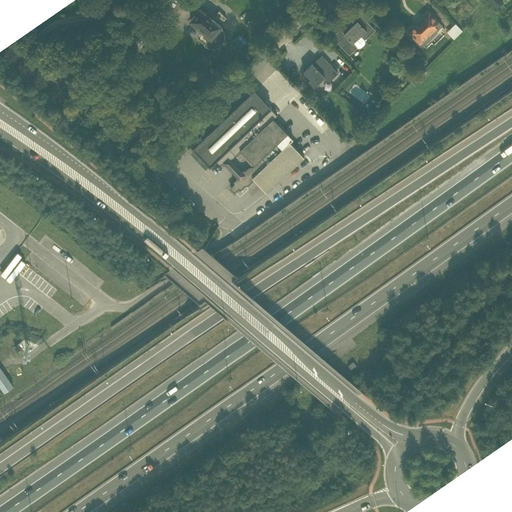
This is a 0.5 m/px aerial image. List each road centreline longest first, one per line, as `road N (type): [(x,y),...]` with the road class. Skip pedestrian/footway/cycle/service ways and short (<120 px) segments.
road 1 (motorway): [(511,149),(7,511)]
road 2 (motorway): [(511,121),(0,466)]
road 3 (secondary): [(409,444),(95,181),(0,113)]
road 4 (motorway): [(85,511),(511,204)]
road 5 (secondary): [(0,131),(176,264),(373,430),(397,460)]
road 6 (residential): [(325,0),(162,164)]
road 7 (residential): [(24,48),(162,164)]
road 8 (residential): [(24,48),(57,19),(121,11),(141,0)]
road 9 (unknown): [(238,225),(345,152)]
road 10 (unknown): [(259,64),(345,152)]
